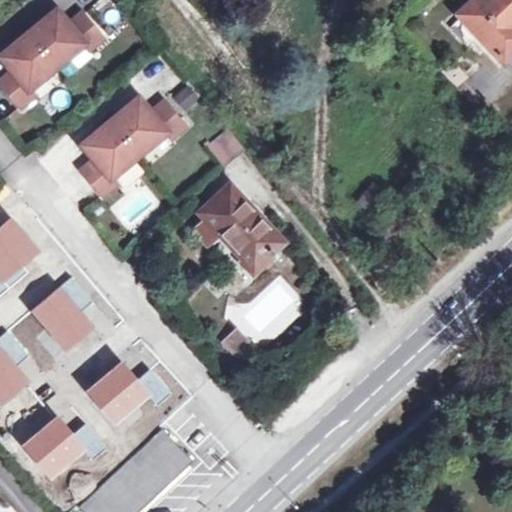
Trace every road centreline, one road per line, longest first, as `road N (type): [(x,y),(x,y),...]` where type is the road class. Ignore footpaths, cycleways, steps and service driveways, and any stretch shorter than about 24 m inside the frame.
road 1 (residential): [(0,156),(288,471)]
road 2 (primary): [(288,471),(511,259)]
